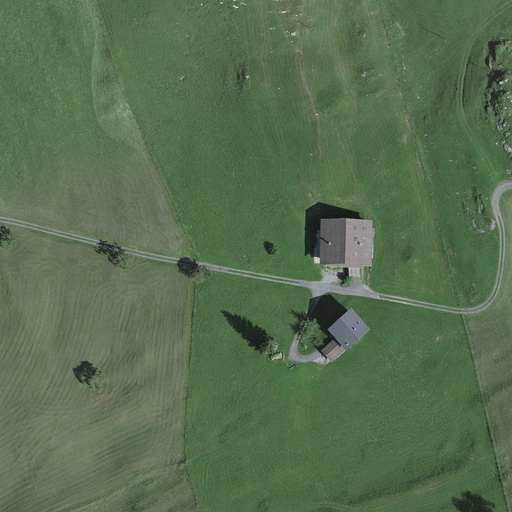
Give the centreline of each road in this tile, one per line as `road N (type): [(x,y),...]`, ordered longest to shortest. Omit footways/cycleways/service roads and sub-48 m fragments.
road 1 (track): [(0,219),(141,254),(466,311),(494,294),(503,247),(495,199),(511,185)]
road 2 (track): [(497,192),(460,114),(464,58)]
